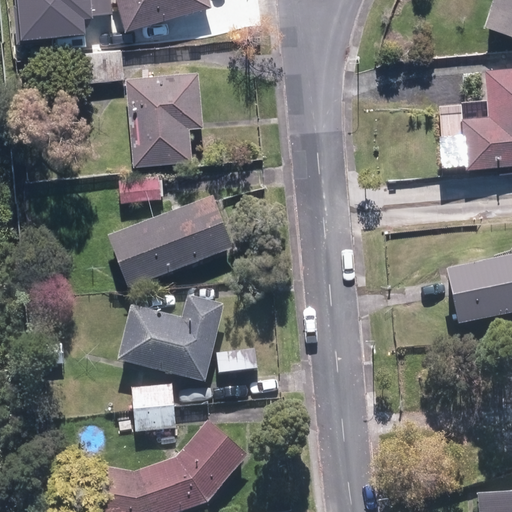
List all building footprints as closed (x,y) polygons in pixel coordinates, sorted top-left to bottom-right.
[(31,39),(86,35),(84,19),(92,18),(92,15),(111,13),(109,0),(15,0),(16,5),(14,6),(17,44),(32,43),(31,39)] [(119,0),(128,30),(215,5),(213,0),(119,0)] [(511,0),(494,0),(487,24),(511,31),(511,0)] [(121,51),(82,54),(84,81),(124,77),(121,51)] [(463,113),(444,113),(445,165),(467,165),(467,168),(511,167),(511,66),(491,67),(492,97),(463,98),(463,113)] [(207,125),(202,70),(128,76),(136,166),(195,160),(192,126),(207,125)] [(162,175),(120,179),(123,203),(164,199),(162,175)] [(131,285),(237,244),(216,191),(110,231),(131,285)] [(511,316),(511,256),(448,269),(460,327),(511,316)] [(133,306),(120,361),(209,383),(228,309),(189,299),(184,319),(133,306)] [(177,387),(127,388),(127,402),(136,402),(136,433),(178,432),(177,387)] [(100,471),(93,511),(188,511),(209,505),(251,458),(211,423),(179,459),(143,472),(100,471)] [(511,511),(511,491),(480,493),(480,511),(511,511)]
